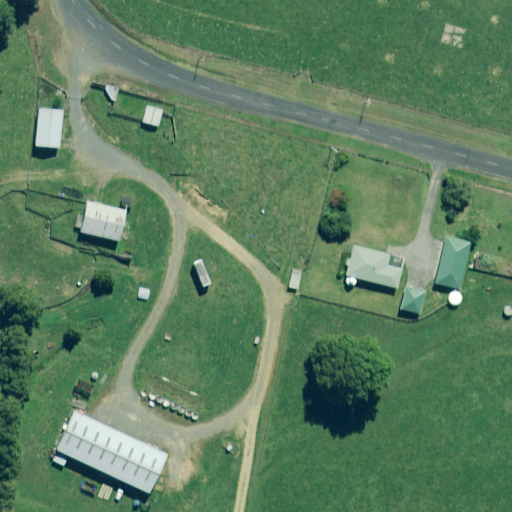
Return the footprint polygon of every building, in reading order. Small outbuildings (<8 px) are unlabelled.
[(159,112),(143,108),(139,124),(155,128),(159,112)] [(58,112),(37,111),(35,149),(56,150),(58,112)] [(124,213),(86,203),(78,234),(116,243),(124,213)] [(468,244),(444,238),(433,286),(457,291),(468,244)] [(387,257),(352,248),(344,277),(395,290),(402,261),(387,257)] [(299,273),(290,271),(286,289),(295,291),(299,273)] [(423,293),(403,288),(398,311),(417,316),(423,293)] [(41,446),(137,491),(159,443),(64,398),(41,446)]
